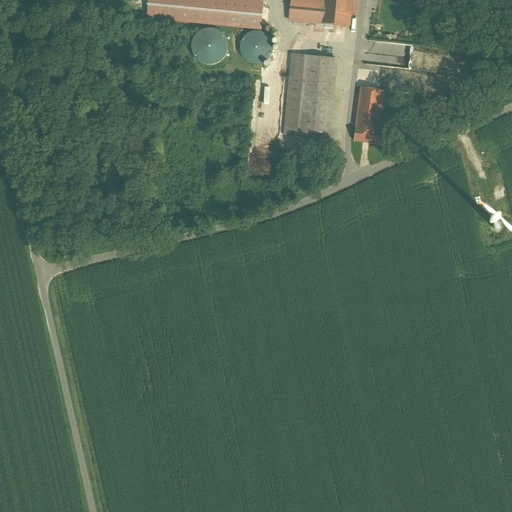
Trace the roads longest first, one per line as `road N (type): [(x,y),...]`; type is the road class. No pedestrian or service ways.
road 1 (unclassified): [(42,285),(283,222),(511,115)]
road 2 (unclassified): [(42,285),(93,511)]
road 3 (unknown): [(335,0),(340,59),(373,183)]
road 4 (unclassified): [(0,103),(42,285)]
